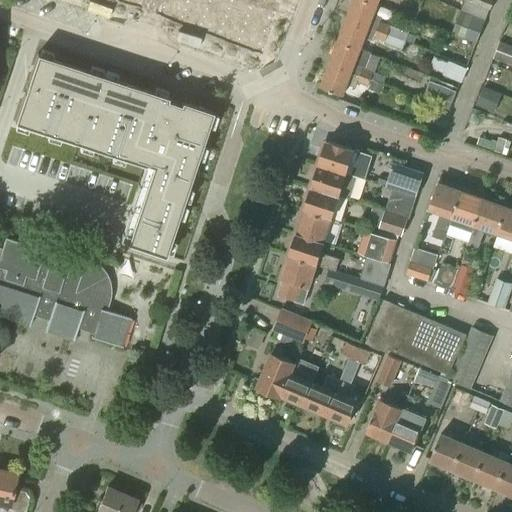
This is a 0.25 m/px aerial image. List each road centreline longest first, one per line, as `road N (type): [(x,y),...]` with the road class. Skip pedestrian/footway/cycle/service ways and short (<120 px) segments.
road 1 (residential): [(460,511),(179,390)]
road 2 (residential): [(263,86),(157,48),(133,55),(0,9)]
road 3 (residential): [(511,172),(437,156),(263,86)]
road 4 (residential): [(179,390),(222,271)]
